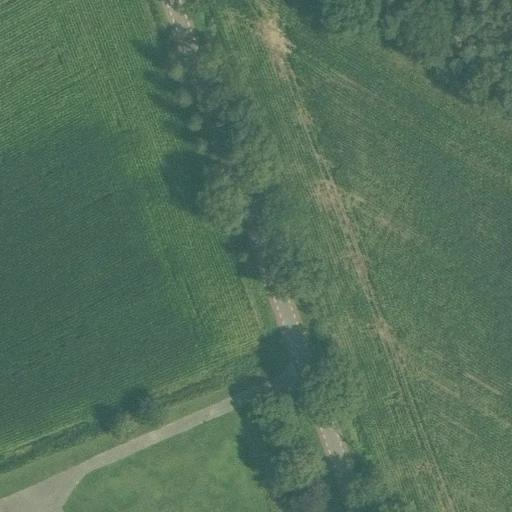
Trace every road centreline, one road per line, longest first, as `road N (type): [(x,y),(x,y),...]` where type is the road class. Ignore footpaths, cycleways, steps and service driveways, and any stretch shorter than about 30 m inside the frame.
road 1 (tertiary): [(355,511),(171,0)]
road 2 (track): [(511,72),(393,0)]
